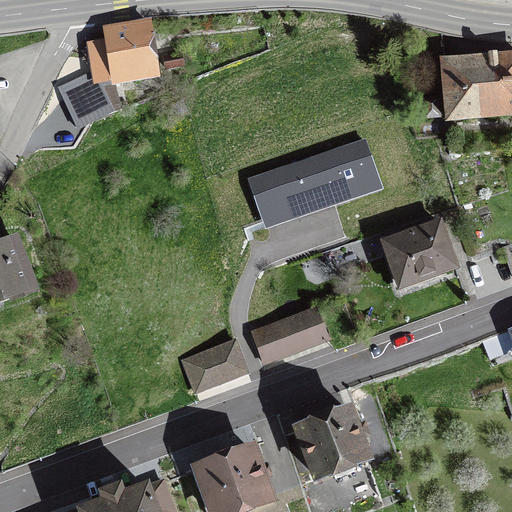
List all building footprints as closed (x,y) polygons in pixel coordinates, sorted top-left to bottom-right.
[(85,35),(92,71),(102,85),(158,76),(150,24),(85,35)] [(448,120),(511,114),(511,57),(443,63),(448,120)] [(114,110),(102,85),(92,71),(57,88),(76,127),(114,110)] [(438,97),(423,98),(425,118),(440,117),(438,97)] [(365,139),(248,178),(264,227),(382,189),(365,139)] [(456,269),(440,223),(383,243),(400,289),(456,269)] [(34,290),(15,240),(0,245),(0,298),(11,295),(12,298),(34,290)] [(511,243),(502,247),(511,273),(511,243)] [(300,316),(311,345),(327,339),(316,310),(300,316)] [(311,345),(300,316),(284,322),(295,351),(311,345)] [(263,363),(295,351),(284,322),(253,334),(263,363)] [(511,350),(511,333),(511,332),(483,343),(489,359),(511,350)] [(184,361),(196,393),(248,373),(235,341),(184,361)] [(362,425),(349,390),(291,411),(318,478),(367,460),(359,440),(368,436),(364,424),(362,425)] [(206,511),(236,511),(270,500),(262,478),(269,475),(266,466),(258,468),(251,450),(198,469),(199,470),(192,473),(206,511)] [(103,494),(106,503),(81,511),(172,511),(163,482),(122,497),(119,488),(103,494)]
